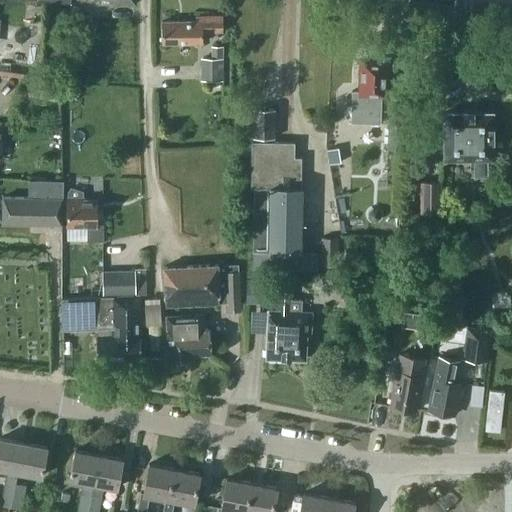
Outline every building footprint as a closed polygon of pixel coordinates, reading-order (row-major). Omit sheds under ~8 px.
[(196,20),(162,21),(162,43),(203,42),(202,32),(222,31),(222,15),(196,16),(196,20)] [(47,31),(46,59),(62,60),(63,32),(47,31)] [(223,58),(223,46),(211,46),(211,58),(223,58)] [(201,79),(223,79),(223,58),(211,58),(201,58),(201,79)] [(387,62),(360,61),(359,91),(351,90),(350,122),(380,124),(381,95),(385,95),(387,62)] [(27,96),(55,99),(57,77),(29,74),(27,96)] [(254,137),(273,137),(274,108),(254,108),(254,137)] [(473,176),(487,176),(487,159),(493,160),(492,112),(473,112),(473,109),(463,109),(463,112),(443,112),(444,159),(473,159),(473,176)] [(404,149),(405,124),(387,123),(386,148),(404,149)] [(293,143),(254,142),(251,187),(254,187),(252,269),(317,270),(318,251),(300,251),(301,187),(298,187),(299,165),(292,165),(293,143)] [(29,197),(3,196),(2,222),(60,224),(60,228),(61,228),(62,181),(29,180),(29,197)] [(439,181),(426,181),(420,181),(421,213),(439,213),(439,181)] [(102,225),(97,225),(97,200),(83,200),(83,197),(83,192),(69,188),(66,193),(66,225),(87,225),(87,240),(89,240),(89,241),(102,240),(102,225)] [(380,213),(377,209),(372,208),(368,212),(367,217),(371,220),(376,221),(379,218),(380,213)] [(320,264),(337,265),(338,237),(321,237),(320,264)] [(163,266),(165,305),(218,303),(218,294),(219,293),(217,264),(163,266)] [(101,270),(103,294),(136,293),(134,268),(101,270)] [(225,272),(227,311),(240,311),(238,271),(225,272)] [(246,302),(271,303),(272,279),(246,278),(246,302)] [(267,332),(266,357),(304,359),(306,335),(310,335),(312,311),(289,310),(291,285),(278,285),(277,310),(268,310),(267,332)] [(96,335),(97,360),(141,358),(139,295),(61,298),(62,329),(111,327),(111,334),(96,335)] [(192,354),(208,353),(207,327),(203,328),(203,314),(166,315),(168,357),(192,356),(192,354)] [(149,349),(159,349),(157,324),(148,325),(149,349)] [(385,347),(399,349),(403,326),(389,324),(385,347)] [(492,332),(468,328),(462,358),(486,362),(492,332)] [(415,410),(425,358),(399,353),(390,405),(415,410)] [(450,379),(454,359),(438,356),(431,393),(432,393),(429,409),(440,412),(440,414),(449,416),(449,414),(453,414),(456,396),(459,396),(461,386),(458,386),(459,381),(450,379)] [(1,504),(11,506),(15,483),(17,471),(23,442),(0,437),(0,467),(8,469),(1,504)] [(47,446),(23,442),(17,471),(41,475),(47,446)] [(77,511),(87,511),(98,454),(75,449),(69,478),(83,481),(77,511)] [(122,458),(98,454),(87,511),(97,511),(103,485),(117,487),(122,458)] [(145,511),(149,495),(165,498),(168,498),(174,468),(148,463),(143,493),(140,492),(136,511),(143,511),(145,511)] [(174,468),(168,498),(165,498),(161,511),(171,511),(174,499),(194,503),(199,473),(174,468)] [(225,511),(226,509),(240,511),(245,511),(251,482),(226,478),(220,507),(217,506),(216,511),(225,511)] [(251,482),(245,511),(271,511),(277,487),(251,482)] [(15,483),(11,506),(21,508),(25,484),(15,483)] [(325,511),(329,497),(303,492),(299,511),(325,511)] [(329,497),(325,511),(352,511),(354,502),(329,497)] [(464,511),(494,511),(495,501),(465,500),(464,511)]
